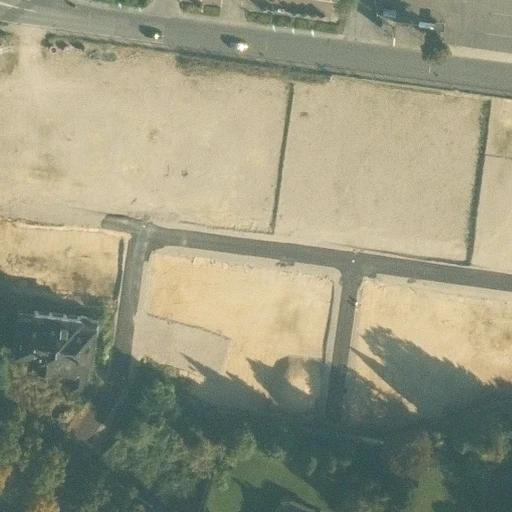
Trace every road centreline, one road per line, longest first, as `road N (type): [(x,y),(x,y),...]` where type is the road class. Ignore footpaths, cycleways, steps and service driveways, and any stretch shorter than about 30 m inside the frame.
road 1 (residential): [(511,79),(162,33),(0,0)]
road 2 (residential): [(57,479),(122,380),(142,230),(354,260)]
road 3 (residential): [(354,260),(331,420)]
road 4 (residential): [(354,260),(511,283)]
